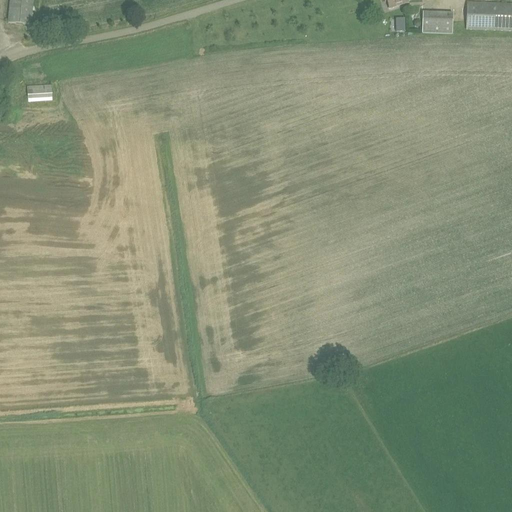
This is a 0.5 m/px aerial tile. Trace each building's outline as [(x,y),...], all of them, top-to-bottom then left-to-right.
[(34,0),(10,0),(8,23),(31,26),(34,0)] [(384,0),(385,2),(387,2),(389,10),(409,4),(407,0),(384,0)] [(511,31),(511,4),(468,3),(467,30),(511,31)] [(453,14),(423,13),(422,34),(452,35),(453,14)] [(53,99),(52,86),(27,88),(28,100),(53,99)]
